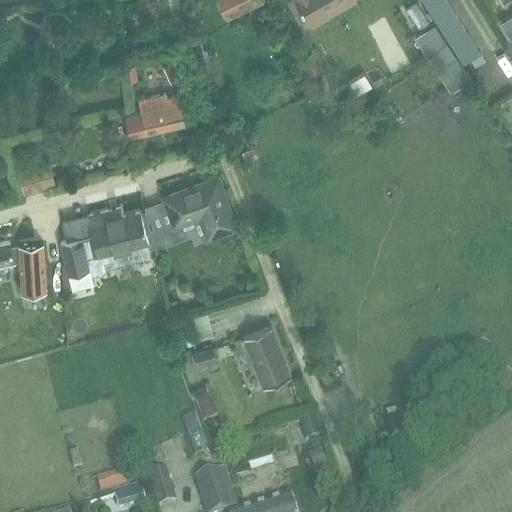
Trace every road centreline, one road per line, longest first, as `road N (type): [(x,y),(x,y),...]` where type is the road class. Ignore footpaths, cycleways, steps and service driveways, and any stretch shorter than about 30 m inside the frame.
road 1 (unclassified): [(326,511),(340,479),(335,426),(225,144)]
road 2 (unclassified): [(0,205),(225,144)]
road 3 (unclassified): [(225,144),(169,0)]
